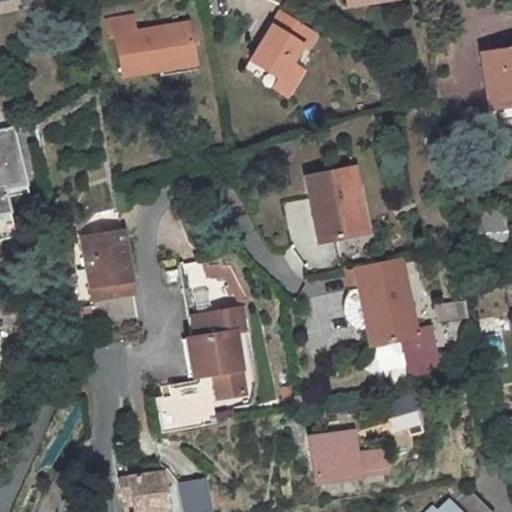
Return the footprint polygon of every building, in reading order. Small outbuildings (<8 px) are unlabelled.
[(252,55),(283,75),(304,43),(308,45),(317,29),(283,7),(252,55)] [(490,15),(494,35),(511,31),(511,13),(511,10),(490,15)] [(135,12),(108,16),(111,34),(117,33),(122,72),(159,67),(160,73),(197,68),(190,20),(138,28),(135,12)] [(479,53),(487,108),(511,104),(511,56),(510,56),(509,49),(479,53)] [(511,104),(496,107),(498,120),(511,117),(511,104)] [(0,230),(14,227),(5,186),(27,181),(15,124),(0,127),(0,230)] [(362,232),(351,166),(303,174),(310,217),(329,214),(333,237),(362,232)] [(310,217),(314,239),(333,237),(329,214),(310,217)] [(122,233),(82,238),(91,288),(130,283),(122,233)] [(409,336),(396,260),(343,268),(346,291),(355,290),(359,318),(363,343),(409,336)] [(130,283),(91,288),(93,300),(132,295),(130,283)] [(346,291),(349,319),(359,318),(355,290),(346,291)] [(434,321),(463,320),(462,301),(433,303),(434,321)] [(251,391),(241,327),(248,325),(245,304),(218,307),(198,311),(202,333),(191,335),(197,373),(220,370),(224,395),(251,391)] [(78,324),(96,321),(94,307),(76,310),(78,324)] [(333,435),(338,473),(408,463),(405,441),(378,445),(375,428),(333,435)] [(131,495),(133,511),(168,511),(164,486),(161,471),(117,477),(120,496),(131,495)] [(189,479),(193,511),(208,511),(203,477),(189,479)] [(180,511),(177,484),(164,486),(168,511),(180,511)]
